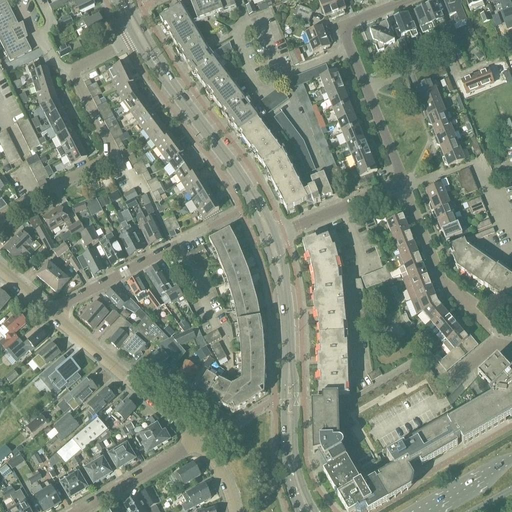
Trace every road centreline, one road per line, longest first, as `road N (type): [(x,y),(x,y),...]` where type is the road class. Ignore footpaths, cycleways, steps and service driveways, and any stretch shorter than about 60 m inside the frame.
road 1 (residential): [(0,220),(108,161),(69,71),(139,36)]
road 2 (secondary): [(269,237),(236,172),(139,36)]
road 3 (secondary): [(294,474),(286,314),(269,237)]
road 4 (residential): [(402,185),(344,31),(410,0)]
road 5 (residential): [(198,442),(49,311)]
road 6 (residential): [(496,343),(440,285),(402,185)]
road 7 (residential): [(49,311),(206,227)]
road 8 (residential): [(269,237),(402,185)]
road 9 (residential): [(80,511),(198,442)]
